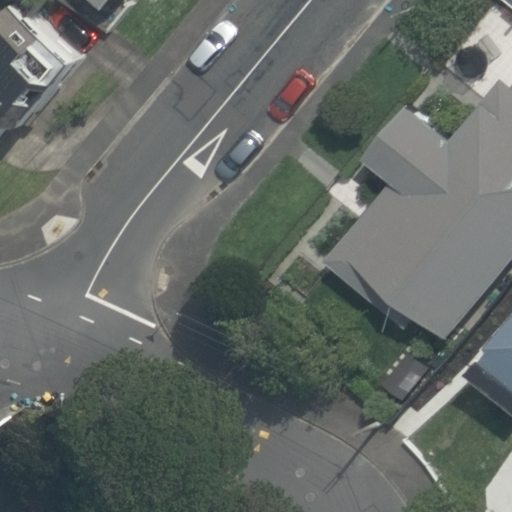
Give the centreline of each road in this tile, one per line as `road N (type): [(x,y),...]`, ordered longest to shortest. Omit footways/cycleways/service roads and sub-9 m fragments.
road 1 (residential): [(318,0),(199,144),(66,345)]
road 2 (residential): [(66,345),(270,449),(346,511)]
